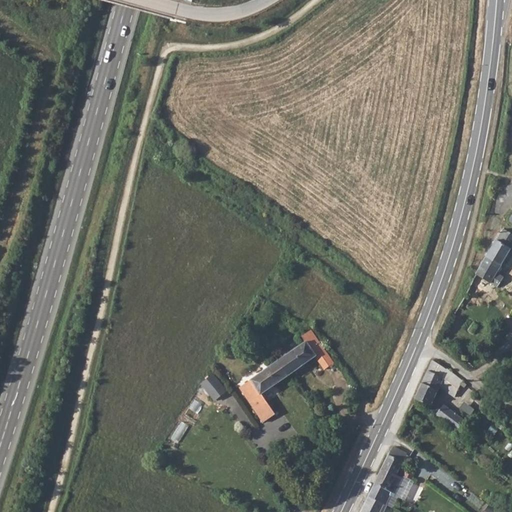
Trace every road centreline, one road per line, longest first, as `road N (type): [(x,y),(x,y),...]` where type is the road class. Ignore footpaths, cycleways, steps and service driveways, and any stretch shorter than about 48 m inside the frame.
road 1 (primary): [(0,447),(126,0)]
road 2 (secondary): [(417,342),(457,230),(496,0)]
road 3 (secondary): [(339,511),(417,342)]
road 4 (unclassified): [(136,0),(223,16),(266,0)]
